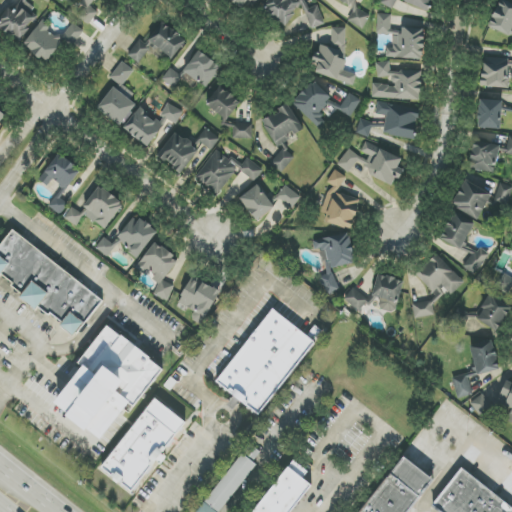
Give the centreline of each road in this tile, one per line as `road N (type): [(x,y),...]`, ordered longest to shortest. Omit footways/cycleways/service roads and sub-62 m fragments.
road 1 (residential): [(0,67),(215,238)]
road 2 (residential): [(459,0),(440,155),(394,238)]
road 3 (residential): [(51,109),(142,0)]
